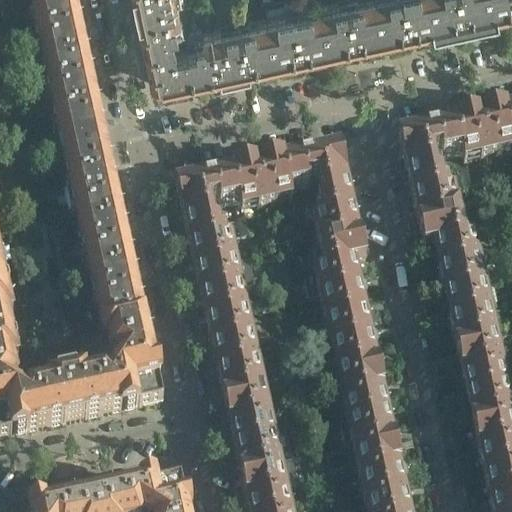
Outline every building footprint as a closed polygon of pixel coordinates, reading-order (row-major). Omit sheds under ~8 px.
[(76,15),(72,0),(31,0),(33,5),(30,6),(33,21),(28,23),(28,26),(76,15)] [(179,10),(176,0),(133,0),(137,19),(179,10)] [(411,32),(404,0),(352,0),(348,1),(357,43),(411,32)] [(465,20),(460,0),(404,0),(411,32),(465,20)] [(511,9),(511,0),(460,0),(465,20),(511,9)] [(357,43),(348,1),(294,13),(303,55),(357,43)] [(178,30),(176,21),(181,20),(179,10),(137,19),(144,48),(174,41),(172,31),(178,30)] [(303,55),(294,13),(240,25),(249,67),(303,55)] [(87,66),(76,15),(28,26),(29,29),(35,27),(40,50),(34,54),(36,59),(42,60),(45,72),(39,74),(39,77),(87,66)] [(18,28),(16,20),(9,21),(11,29),(18,28)] [(249,67),(240,25),(213,31),(222,73),(249,67)] [(20,36),(18,28),(11,29),(13,37),(20,36)] [(222,73),(213,31),(202,33),(203,39),(195,41),(196,47),(188,49),(195,79),(222,73)] [(195,79),(188,49),(177,51),(174,41),(144,48),(151,81),(151,82),(151,83),(158,87),(159,87),(160,87),(161,87),(195,79)] [(56,170),(55,166),(59,166),(57,156),(53,157),(52,153),(42,155),(42,159),(35,161),(11,54),(7,55),(6,50),(0,50),(0,158),(28,284),(60,276),(37,170),(45,169),(45,172),(56,170)] [(98,117),(87,66),(39,77),(40,80),(46,78),(51,101),(46,105),(47,110),(53,112),(57,127),(98,117)] [(29,79),(27,71),(20,73),(22,81),(29,79)] [(31,87),(29,79),(22,81),(24,89),(31,87)] [(511,150),(511,148),(511,146),(504,113),(479,119),(489,162),(498,159),(497,154),(511,150)] [(113,183),(106,154),(98,117),(57,127),(51,130),(53,136),(59,137),(62,152),(57,156),(59,166),(65,167),(69,182),(63,185),(65,191),(71,192),(113,183)] [(489,162),(479,119),(454,124),(461,157),(463,162),(478,158),(479,164),(489,162)] [(40,130),(39,122),(32,124),(33,132),(40,130)] [(461,157),(454,124),(423,131),(428,155),(432,158),(439,156),(440,161),(461,157)] [(42,138),(40,130),(33,132),(35,140),(42,138)] [(428,155),(423,131),(397,137),(405,173),(434,166),(432,158),(428,155)] [(347,186),(339,150),(313,155),(318,179),(316,183),(317,192),(347,186)] [(318,179),(313,155),(282,162),(289,195),(310,190),(309,185),(316,183),(318,179)] [(289,195),(282,162),(257,168),(266,211),(276,209),(274,203),(290,200),(289,195)] [(443,185),(441,176),(437,177),(434,166),(405,173),(412,202),(449,194),(447,184),(443,185)] [(266,211),(257,168),(232,173),(239,206),(240,211),(255,208),(257,213),(266,211)] [(239,206),(232,173),(200,180),(205,204),(210,207),(216,205),(218,210),(239,206)] [(467,181),(465,173),(459,174),(461,182),(467,181)] [(502,182),(501,176),(492,178),(494,184),(502,182)] [(494,184),(492,178),(484,180),(485,186),(494,184)] [(205,204),(200,180),(175,186),(182,222),(212,215),(210,207),(205,204)] [(469,190),(467,181),(461,182),(463,191),(469,190)] [(504,188),(502,182),(494,184),(495,190),(504,188)] [(123,230),(113,183),(71,192),(74,205),(69,209),(70,215),(76,216),(81,236),(75,237),(76,240),(123,230)] [(495,190),(494,184),(485,186),(487,192),(495,190)] [(353,215),(347,186),(317,192),(320,202),(316,203),(318,213),(314,214),(316,223),(353,215)] [(55,196),(53,188),(46,189),(48,197),(55,196)] [(460,218),(458,208),(452,209),(449,194),(412,202),(417,227),(455,219),(460,218)] [(57,204),(55,196),(48,197),(50,205),(57,204)] [(300,218),(298,209),(292,211),(294,219),(300,218)] [(220,234),(218,225),(214,226),(212,215),(182,222),(189,251),(226,243),(224,233),(220,234)] [(359,240),(353,215),(316,223),(319,239),(314,240),(316,249),(321,248),(359,240)] [(302,226),(300,218),(294,219),(296,228),(302,226)] [(465,243),(463,233),(458,234),(455,219),(417,227),(423,253),(433,251),(432,250),(465,243)] [(244,230),(242,222),(236,223),(238,231),(244,230)] [(279,231),(278,225),(270,227),(271,233),(279,231)] [(271,233),(270,227),(261,229),(262,235),(271,233)] [(507,233),(506,227),(497,229),(499,235),(507,233)] [(133,277),(123,230),(76,240),(76,243),(82,242),(84,252),(79,256),(80,261),(87,263),(91,283),(85,284),(86,287),(133,277)] [(246,239),(244,230),(238,231),(240,240),(246,239)] [(281,237),(279,231),(271,233),(272,239),(281,237)] [(272,239),(271,233),(262,235),(264,241),(272,239)] [(509,240),(507,233),(499,235),(500,242),(509,240)] [(65,243),(64,235),(56,236),(58,244),(65,243)] [(364,265),(359,240),(321,248),(325,264),(319,265),(322,274),(355,267),(355,268),(364,265)] [(481,266),(478,256),(473,257),(470,242),(465,243),(432,250),(433,251),(438,275),(475,267),(481,266)] [(67,251),(65,243),(58,244),(60,252),(67,251)] [(237,267),(235,257),(230,258),(226,243),(189,251),(194,276),(232,268),(237,267)] [(17,261),(15,253),(8,255),(10,263),(17,261)] [(19,269),(17,261),(10,263),(12,271),(19,269)] [(8,301),(7,295),(1,294),(0,290),(0,268),(1,268),(0,265),(0,264),(0,322),(3,322),(7,321),(3,304),(8,301)] [(358,283),(355,268),(355,267),(322,274),(317,275),(321,291),(315,292),(318,302),(323,300),(360,292),(358,283)] [(486,291),(484,281),(479,282),(475,267),(438,275),(438,277),(437,281),(438,286),(441,289),(443,300),(481,292),(486,291)] [(243,292),(241,282),(235,283),(232,268),(194,276),(200,301),(237,293),(243,292)] [(288,282),(287,276),(278,277),(280,284),(288,282)] [(144,324),(136,290),(133,277),(86,287),(87,290),(92,289),(95,299),(89,303),(91,308),(97,309),(102,333),(144,324)] [(280,284),(278,277),(270,279),(271,285),(280,284)] [(76,290),(74,282),(67,283),(69,291),(76,290)] [(289,288),(288,282),(280,284),(281,290),(289,288)] [(281,290),(280,284),(271,285),(273,292),(281,290)] [(77,298),(76,290),(69,291),(70,299),(77,298)] [(371,342),(365,316),(363,306),(364,302),(363,297),(361,294),(360,292),(323,300),(326,316),(321,317),(323,327),(328,325),(332,341),(326,342),(328,352),(334,350),(371,342)] [(492,316),(490,306),(484,307),(481,292),(443,300),(449,325),(486,317),(492,316)] [(248,317),(246,307),(241,308),(237,293),(200,301),(206,326),(243,318),(248,317)] [(29,316),(28,308),(21,310),(22,318),(29,316)] [(31,324),(29,316),(22,318),(24,326),(31,324)] [(497,341),(495,331),(490,332),(486,317),(449,325),(449,327),(448,331),(449,336),(452,339),(454,350),(492,342),(497,341)] [(254,342),(252,332),(246,333),(243,318),(206,326),(211,351),(248,343),(254,342)] [(15,358),(14,352),(9,351),(3,322),(0,322),(0,382),(15,379),(11,361),(15,358)] [(150,351),(144,324),(102,333),(108,360),(150,351)] [(297,332),(295,326),(287,328),(288,334),(297,332)] [(86,336),(84,328),(77,330),(79,338),(86,336)] [(288,334),(287,328),(278,330),(280,336),(288,334)] [(298,338),(297,332),(288,334),(290,340),(298,338)] [(290,340),(288,334),(280,336),(281,342),(290,340)] [(88,344),(86,336),(79,338),(81,346),(88,344)] [(377,367),(375,357),(374,356),(375,353),(374,347),(372,345),(371,342),(334,350),(337,366),(332,367),(334,377),(339,375),(377,367)] [(503,366),(501,356),(495,357),(492,342),(454,350),(460,375),(503,366)] [(259,367),(257,357),(252,358),(248,343),(211,351),(217,376),(254,368),(259,367)] [(37,353),(36,345),(29,346),(30,354),(37,353)] [(157,381),(159,379),(158,373),(155,372),(156,371),(154,370),(150,351),(108,360),(109,366),(114,370),(110,376),(133,391),(137,411),(162,406),(157,384),(158,382),(157,381)] [(70,369),(69,363),(68,362),(60,363),(62,370),(70,369)] [(62,370),(60,363),(52,365),(54,372),(62,370)] [(503,392),(499,376),(505,375),(503,366),(460,375),(465,400),(503,392)] [(382,392),(380,384),(377,367),(339,375),(343,391),(337,392),(339,402),(382,392)] [(265,392),(263,382),(257,383),(254,368),(217,376),(222,401),(259,393),(265,392)] [(137,411),(133,391),(110,376),(105,382),(101,379),(97,380),(101,400),(97,401),(101,419),(122,414),(123,415),(124,414),(126,416),(132,415),(133,412),(134,413),(136,411),(137,411)] [(308,382),(306,376),(298,378),(299,384),(308,382)] [(299,384),(298,378),(289,380),(291,386),(299,384)] [(6,419),(20,396),(14,392),(16,387),(15,379),(0,382),(0,441),(10,439),(6,419)] [(101,419),(97,401),(101,400),(97,380),(76,384),(72,380),(64,381),(74,425),(101,419)] [(74,425),(64,381),(56,383),(55,389),(34,394),(38,413),(43,412),(47,431),(74,425)] [(309,388),(308,382),(299,384),(301,390),(309,388)] [(301,390),(299,384),(291,386),(292,392),(301,390)] [(388,417),(384,399),(382,392),(339,402),(342,411),(347,410),(350,425),(388,417)] [(511,416),(511,408),(511,406),(506,407),(503,392),(465,400),(471,425),(511,416)] [(270,417),(268,407),(263,408),(259,393),(222,401),(228,426),(270,417)] [(47,431),(43,412),(38,413),(34,394),(30,394),(27,399),(20,396),(6,419),(10,439),(12,438),(14,440),(14,438),(16,441),(22,439),(23,436),(25,437),(26,435),(47,431)] [(511,442),(511,433),(510,426),(511,426),(511,416),(471,425),(476,450),(511,442)] [(270,443),(267,427),(272,426),(270,417),(228,426),(233,451),(270,443)] [(393,442),(388,420),(388,417),(350,425),(354,441),(348,442),(350,452),(393,442)] [(319,432),(317,426),(309,428),(310,434),(319,432)] [(310,434),(309,428),(300,430),(302,436),(310,434)] [(320,438),(319,432),(310,434),(312,440),(320,438)] [(312,440),(310,434),(302,436),(303,442),(312,440)] [(398,467),(395,450),(393,442),(350,452),(352,461),(358,460),(361,475),(398,467)] [(511,468),(511,442),(476,450),(479,461),(478,465),(479,470),(482,473),(482,475),(511,468)] [(281,467),(279,457),(274,458),(270,443),(233,451),(239,476),(281,467)] [(282,493),(278,477),(283,476),(281,467),(239,476),(244,501),(282,493)] [(405,486),(404,481),(401,478),(398,467),(361,475),(356,477),(358,486),(363,485),(367,500),(404,492),(403,490),(405,486)] [(511,494),(511,468),(482,475),(488,500),(511,494)] [(330,482),(328,476),(320,478),(321,484),(330,482)] [(321,484),(320,478),(311,480),(313,486),(321,484)] [(331,488),(330,482),(321,484),(323,490),(331,488)] [(188,511),(188,508),(185,507),(185,506),(184,505),(179,483),(155,489),(160,509),(158,511),(188,511)] [(323,490),(321,484),(313,486),(314,492),(323,490)] [(158,511),(160,509),(155,489),(153,489),(151,488),(150,489),(148,487),(142,488),(141,491),(140,491),(139,492),(118,497),(121,511),(158,511)] [(285,511),(284,502),(289,501),(287,492),(282,493),(244,501),(246,511),(285,511)] [(408,511),(406,501),(404,492),(367,500),(361,502),(363,511),(369,510),(369,511),(408,511)] [(511,511),(511,494),(488,500),(490,511),(489,511),(511,511)] [(121,511),(118,497),(90,503),(91,511),(121,511)] [(91,511),(90,503),(64,509),(64,511),(91,511)]
